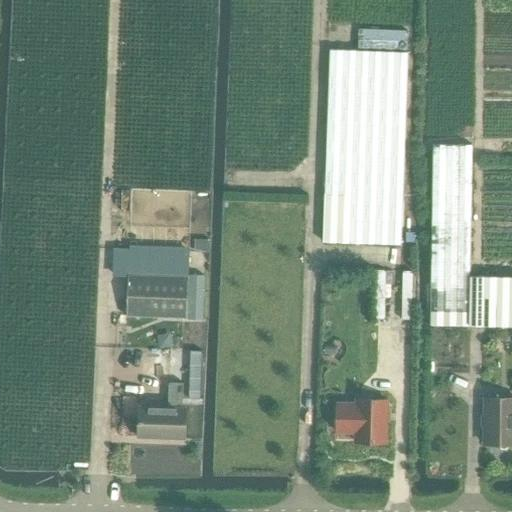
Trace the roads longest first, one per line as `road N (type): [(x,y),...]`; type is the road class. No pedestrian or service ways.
road 1 (track): [(303,511),(321,0)]
road 2 (track): [(98,511),(115,0)]
